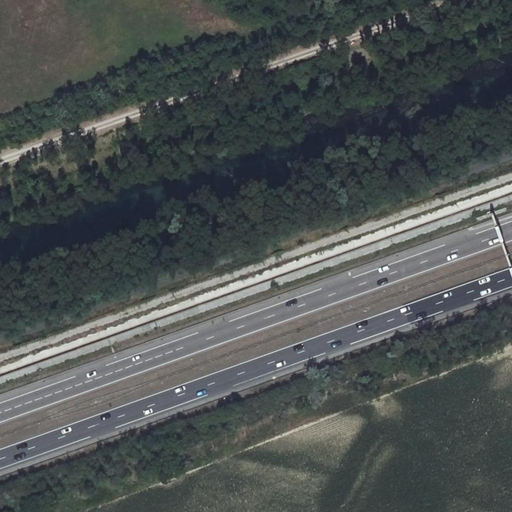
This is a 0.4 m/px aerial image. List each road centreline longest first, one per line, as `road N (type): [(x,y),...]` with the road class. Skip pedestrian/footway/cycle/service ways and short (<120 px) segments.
road 1 (motorway): [(0,460),(511,278)]
road 2 (motorway): [(511,229),(0,411)]
road 3 (track): [(460,0),(0,162)]
